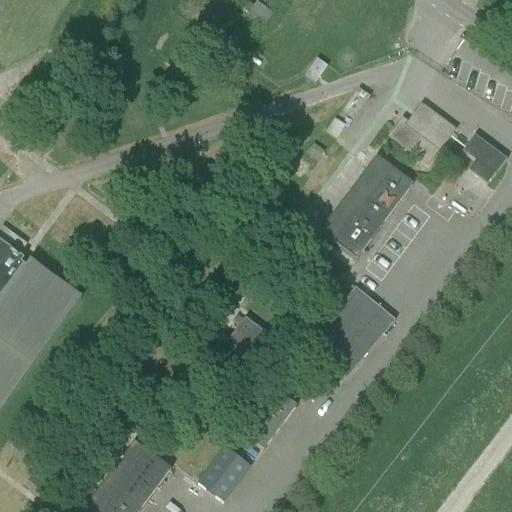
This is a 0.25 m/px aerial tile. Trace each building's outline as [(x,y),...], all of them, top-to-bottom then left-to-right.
[(272,16),(257,6),(254,10),(249,6),(243,13),(249,17),(248,18),(263,29),(272,16)] [(305,78),(315,86),(317,83),(319,79),(326,69),(327,69),(321,65),(316,62),(305,78)] [(342,114),(354,122),(370,99),(358,91),(342,114)] [(407,127),(402,123),(390,139),(427,167),(453,133),(421,109),(407,127)] [(335,121),(326,135),(335,141),(344,128),(335,121)] [(467,173),(486,188),(506,162),(474,138),(462,154),(474,164),(467,173)] [(324,155),(312,146),(306,154),(318,163),(324,155)] [(376,160),(319,236),(355,263),(412,187),(376,160)] [(2,229),(0,231),(0,243),(18,257),(21,254),(26,247),(2,229)] [(0,299),(2,297),(22,269),(23,268),(20,266),(21,265),(23,262),(0,245),(0,299)] [(0,412),(81,301),(29,263),(0,303),(0,412)] [(235,300),(244,288),(227,275),(218,288),(235,300)] [(306,350),(345,382),(394,324),(346,284),(328,306),(337,313),(306,350)] [(245,322),(215,361),(239,379),(269,341),(245,322)] [(307,398),(314,404),(322,394),(315,388),(307,398)] [(263,452),(296,408),(278,395),(245,439),(263,452)] [(140,511),(170,472),(133,445),(83,511),(140,511)] [(199,484),(197,487),(202,491),(222,506),(249,470),(230,456),(224,451),(199,484)]
